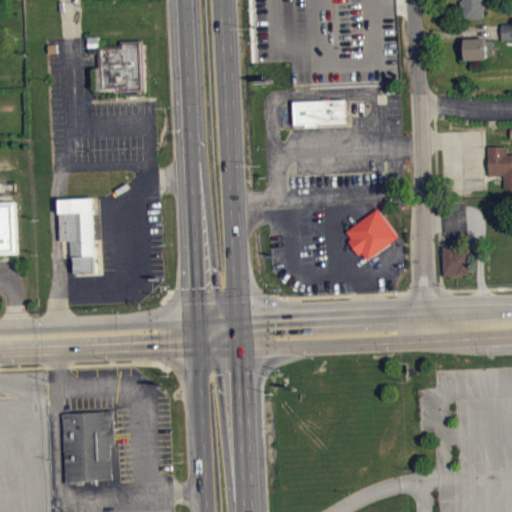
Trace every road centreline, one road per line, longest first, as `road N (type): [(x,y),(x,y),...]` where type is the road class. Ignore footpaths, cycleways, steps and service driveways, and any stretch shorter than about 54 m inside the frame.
road 1 (primary): [(185,0),(194,330),(209,511)]
road 2 (secondary): [(0,354),(396,338),(429,322)]
road 3 (secondary): [(429,322),(391,309),(0,325)]
road 4 (primary): [(246,511),(230,187)]
road 5 (residential): [(429,322),(413,0)]
road 6 (primary): [(230,187),(222,0)]
